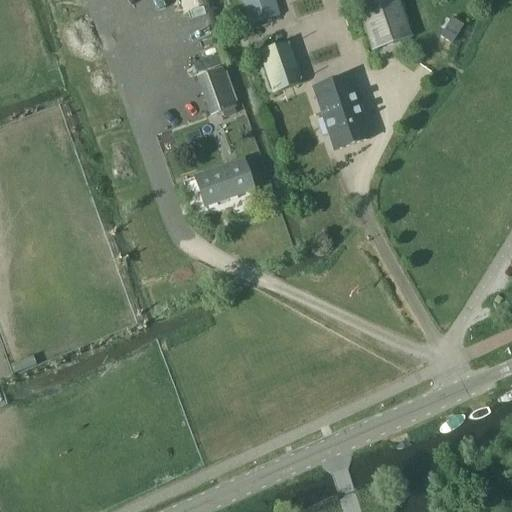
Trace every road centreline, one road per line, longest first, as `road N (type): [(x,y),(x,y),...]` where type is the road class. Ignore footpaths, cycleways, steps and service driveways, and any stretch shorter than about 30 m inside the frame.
road 1 (secondary): [(190,511),(458,391)]
road 2 (unclassified): [(458,391),(447,364),(454,339),(511,240)]
